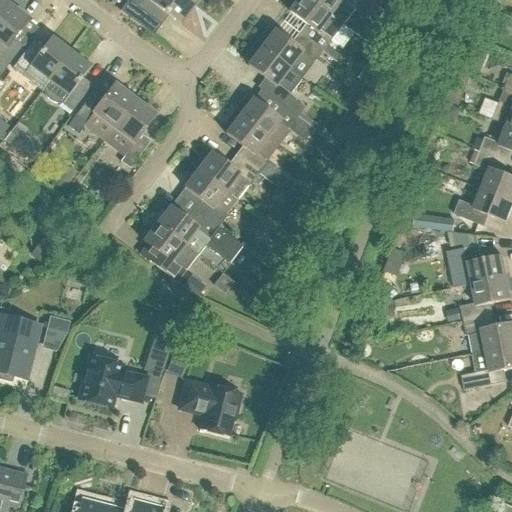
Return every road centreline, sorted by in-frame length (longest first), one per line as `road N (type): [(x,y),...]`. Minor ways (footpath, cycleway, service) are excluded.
road 1 (residential): [(265,490),(0,424)]
road 2 (residential): [(102,234),(187,122),(185,85)]
road 3 (residential): [(185,85),(69,0)]
